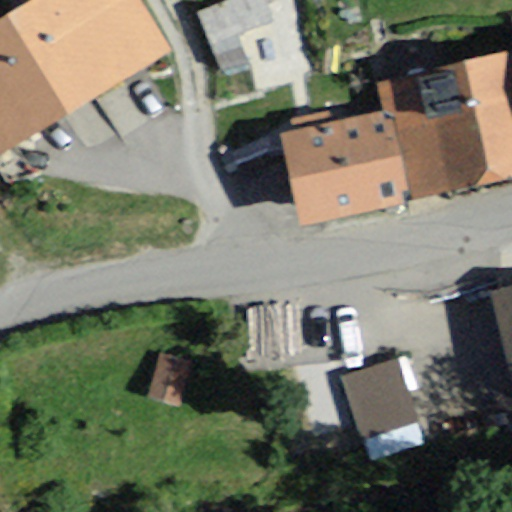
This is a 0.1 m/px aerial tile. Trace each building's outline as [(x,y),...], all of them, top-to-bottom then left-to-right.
[(47,0),(54,10),(0,40),(0,169),(25,156),(21,148),(171,64),(134,0),(47,0)] [(271,0),(228,0),(204,9),(217,47),(280,24),(271,0)] [(511,34),(492,39),(494,50),(361,78),(368,111),(259,134),(278,222),(511,172),(511,34)] [(511,288),(485,297),(511,386),(511,288)] [(407,417),(385,366),(342,383),(364,435),(407,417)]
